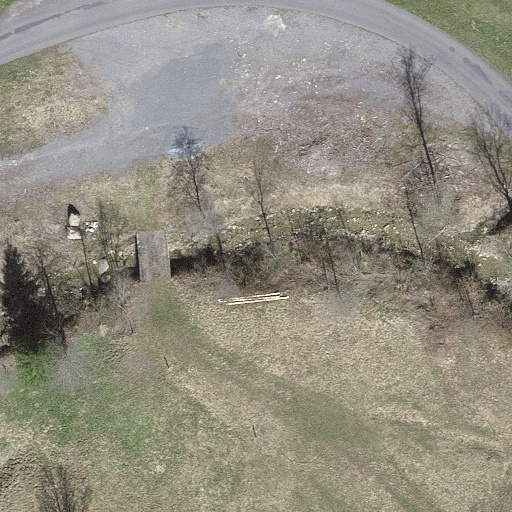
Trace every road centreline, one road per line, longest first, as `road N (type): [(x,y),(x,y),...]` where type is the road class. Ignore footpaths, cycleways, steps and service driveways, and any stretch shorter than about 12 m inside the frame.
road 1 (residential): [(511,102),(406,30),(329,0)]
road 2 (residential): [(135,0),(0,45)]
